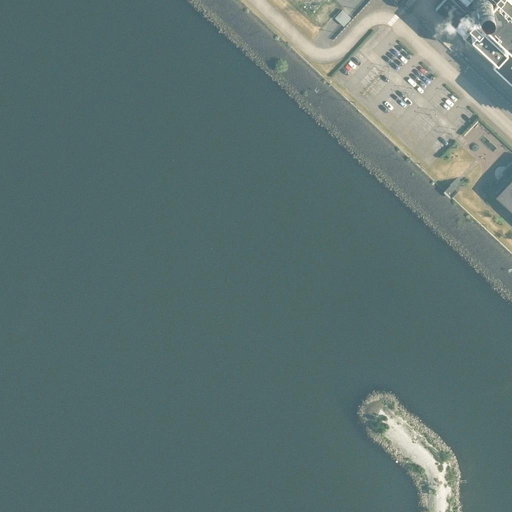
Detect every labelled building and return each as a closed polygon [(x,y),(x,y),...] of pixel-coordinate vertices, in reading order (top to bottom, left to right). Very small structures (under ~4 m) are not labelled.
[(442,0),(439,3),(453,17),(461,9),(450,0),(442,0)] [(511,0),(459,0),(458,1),(459,2),(460,0),(461,0),(464,2),(465,0),(475,0),(473,3),(476,6),(474,9),(475,9),(477,7),(481,10),(478,13),(479,14),(482,11),(485,15),(482,17),(483,18),(486,15),(490,19),(487,21),(488,22),(490,19),(494,23),(492,25),(492,26),(495,23),(498,27),(496,29),(497,30),(499,27),(503,31),(501,34),(502,34),(504,32),(506,34),(504,37),(505,37),(507,35),(509,37),(509,38),(509,39),(510,38),(511,39),(511,0)] [(468,5),(461,12),(465,15),(466,14),(470,18),(463,26),(465,28),(461,32),(487,57),(492,51),(493,52),(496,49),(495,48),(501,42),(502,44),(506,40),(502,36),(501,37),(497,34),(499,33),(495,29),(493,30),(488,26),(488,25),(485,22),(485,23),(480,18),(475,13),(470,9),(471,8),(468,5)] [(462,15),(454,25),(459,30),(468,20),(462,15)] [(511,61),(508,58),(511,53),(511,42),(511,43),(507,39),(489,59),(511,80),(511,61)] [(511,168),(491,191),(511,210),(511,168)]
